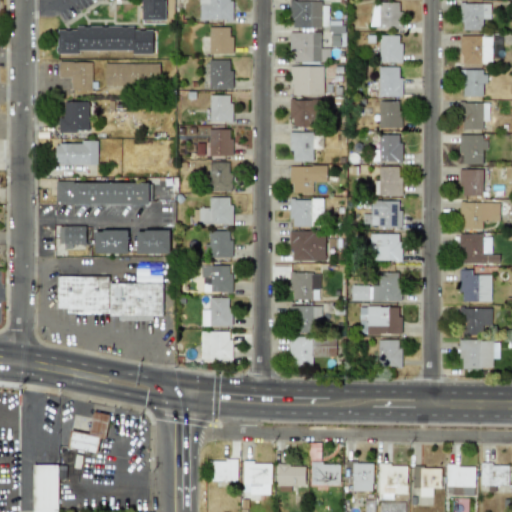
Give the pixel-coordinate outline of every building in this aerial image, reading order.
[(162,20),(161,0),(138,0),(138,20),(162,20)] [(198,0),(198,20),(231,19),(230,0),(198,0)] [(327,27),(327,1),(289,1),(289,27),(327,27)] [(401,29),(401,11),(398,11),(398,3),(378,2),(378,29),(401,29)] [(489,18),(489,3),(459,2),(459,29),(481,30),(481,18),(489,18)] [(151,51),(151,29),(133,29),(133,26),(74,26),(74,30),(56,29),(56,53),(76,54),(76,51),(151,51)] [(230,26),(208,27),(208,53),(230,53),(230,26)] [(289,32),(289,61),(328,61),(328,48),(320,48),(320,32),(289,32)] [(401,62),(401,43),(398,43),(398,35),(378,35),(378,61),(401,62)] [(490,35),(458,36),(459,64),(491,63),(490,35)] [(208,89),(230,88),(230,59),(207,59),(208,89)] [(91,62),(58,61),(57,77),(70,77),(70,90),(90,91),(91,62)] [(158,64),(104,63),(103,84),(158,85),(158,64)] [(322,66),(289,65),(289,94),(322,95),(322,66)] [(401,96),(401,77),(398,77),(398,67),(378,67),(378,95),(401,96)] [(461,96),(481,96),(481,83),(486,83),(486,74),(481,74),(481,69),(461,69),(461,96)] [(208,121),(230,121),(230,95),(208,95),(208,121)] [(289,126),(316,125),(316,99),(289,99),(289,126)] [(58,132),(88,131),(87,101),(63,101),(63,114),(58,114),(58,132)] [(401,128),(401,110),(398,110),(398,101),(378,101),(378,128),(401,128)] [(459,129),(482,129),(482,121),(487,121),(487,102),(459,102),(459,129)] [(230,128),(207,129),(208,155),(230,155),(230,128)] [(312,131),(289,132),(289,161),(311,160),(311,145),(319,145),(319,140),(312,140),(312,131)] [(400,161),(400,134),(377,134),(377,149),(371,149),(371,162),(400,161)] [(481,135),(458,135),(458,154),(461,154),(461,163),(482,163),(483,141),(481,141),(481,135)] [(96,142),(54,142),(54,164),(96,165),(96,142)] [(229,162),(208,162),(209,190),(230,190),(229,162)] [(289,165),(289,192),(311,192),(311,181),(325,182),(325,166),(289,165)] [(400,195),(401,176),(397,176),(397,166),(377,166),(377,195),(400,195)] [(481,195),(481,169),(458,168),(458,195),(481,195)] [(55,181),(54,203),(150,205),(150,183),(55,181)] [(230,197),(207,197),(207,207),(197,207),(197,223),(230,224),(230,197)] [(322,199),(289,198),(289,226),(321,226),(322,199)] [(399,225),(399,200),(369,200),(369,214),(361,214),(362,226),(399,225)] [(498,220),(498,202),(459,201),(459,228),(481,229),(482,220),(498,220)] [(84,225),(58,226),(59,246),(84,246),(84,225)] [(93,230),(93,253),(127,253),(126,229),(93,230)] [(135,253),(168,253),(168,230),(135,230),(135,253)] [(230,256),(229,230),(207,231),(207,243),(204,243),(204,257),(230,256)] [(324,260),(323,231),(289,231),(289,260),(324,260)] [(399,233),(368,234),(369,261),(399,260),(399,233)] [(490,234),(459,234),(459,262),(484,263),(484,252),(490,252),(490,234)] [(134,282),(159,282),(159,266),(145,266),(145,263),(134,263),(134,282)] [(230,292),(230,265),(201,265),(201,291),(230,292)] [(489,301),(490,274),(470,274),(470,269),(457,269),(457,293),(460,293),(460,301),(489,301)] [(318,272),(289,272),(289,299),(318,300),(318,272)] [(350,286),(350,301),(399,300),(399,272),(377,272),(377,285),(350,286)] [(161,283),(107,283),(107,276),(56,276),(56,308),(65,308),(65,313),(117,314),(117,320),(151,320),(151,316),(161,316),(161,283)] [(229,297),(208,297),(208,309),(200,309),(200,326),(229,326),(229,297)] [(313,332),(313,324),(320,324),(321,306),(292,304),(291,331),(313,332)] [(399,334),(399,307),(358,306),(357,334),(399,334)] [(490,326),(490,308),(458,307),(458,334),(481,334),(481,326),(490,326)] [(230,359),(229,331),(199,331),(199,360),(230,359)] [(334,357),(334,337),(288,336),(287,365),(311,366),(311,357),(334,357)] [(377,366),(400,366),(400,339),(376,340),(377,366)] [(459,368),(491,368),(491,358),(497,358),(497,339),(459,340),(459,368)] [(108,414),(92,411),(87,434),(70,430),(67,447),(95,452),(98,438),(103,439),(108,414)] [(225,481),(208,480),(208,461),(225,461),(225,459),(236,459),(236,481),(225,481)] [(56,511),(57,461),(31,461),(31,511),(56,511)] [(252,463),(270,463),(270,484),(242,483),(242,461),(252,461),(252,463)] [(356,464),(372,464),(372,483),(371,483),(371,491),(351,491),(351,483),(344,483),(344,461),(356,461),(356,464)] [(321,464),(338,465),(338,485),(309,484),(310,462),(321,462),(321,464)] [(389,465),(405,466),(405,494),(377,494),(378,463),(389,463),(389,465)] [(491,465),(508,465),(507,486),(479,485),(480,463),(491,463),(491,465)] [(288,466),(304,466),(303,485),(276,485),(276,464),(288,464),(288,466)] [(457,466),(474,466),(473,487),(445,486),(446,464),(457,464),(457,466)] [(423,468),(440,468),(439,488),(411,488),(412,466),(423,466),(423,468)]
